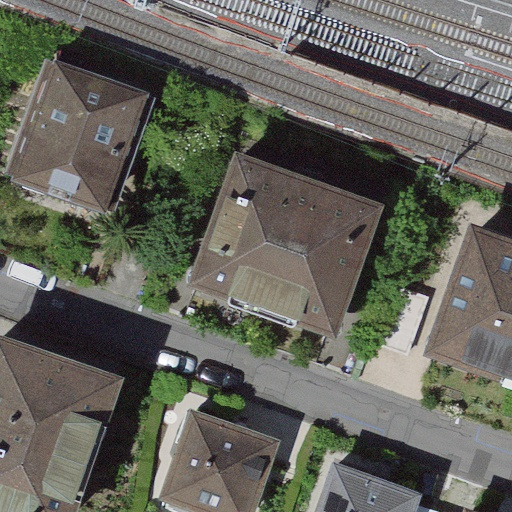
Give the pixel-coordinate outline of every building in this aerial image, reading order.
[(167,81),(73,48),(33,162),(128,194),(167,81)] [(390,203),(250,154),(207,277),(347,326),(390,203)] [(511,232),(486,223),(443,344),(511,367),(511,232)] [(437,296),(403,285),(383,344),(417,355),(437,296)] [(86,511),(137,364),(13,322),(0,360),(0,498),(40,511),(86,511)] [(262,511),(285,444),(202,417),(177,494),(231,511),(262,511)] [(423,511),(427,500),(348,473),(334,511),(423,511)]
